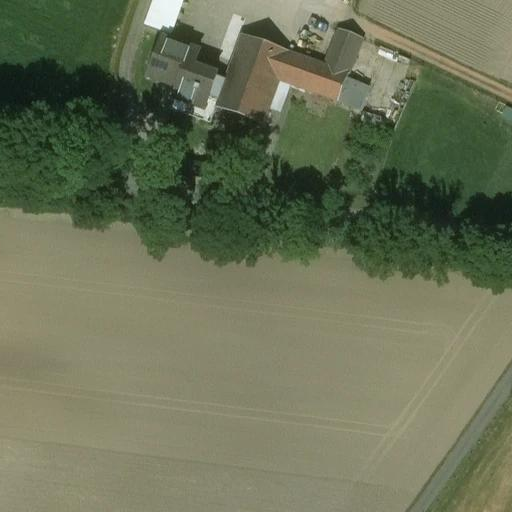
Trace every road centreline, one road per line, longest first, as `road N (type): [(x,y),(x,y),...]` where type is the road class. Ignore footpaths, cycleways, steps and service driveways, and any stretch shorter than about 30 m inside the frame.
road 1 (residential): [(0,172),(511,240)]
road 2 (track): [(511,96),(365,27)]
